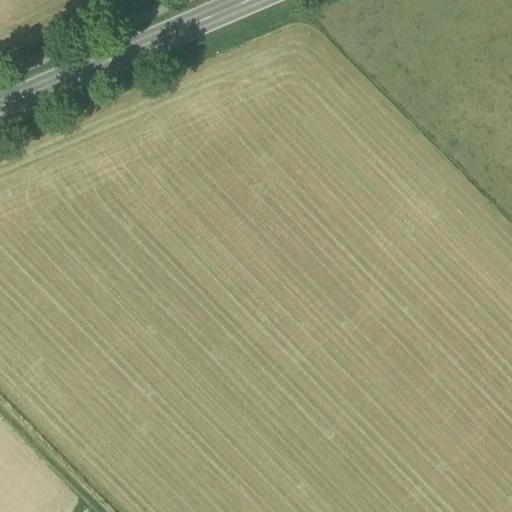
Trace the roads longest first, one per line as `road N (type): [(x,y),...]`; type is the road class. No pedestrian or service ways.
road 1 (secondary): [(0,107),(251,0)]
road 2 (track): [(0,410),(99,511)]
